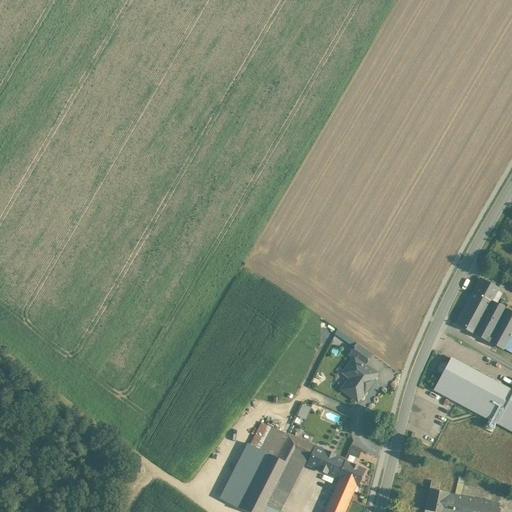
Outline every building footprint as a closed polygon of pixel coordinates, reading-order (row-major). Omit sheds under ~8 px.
[(497,289),(481,280),(471,299),(487,308),(490,309),(493,303),(490,302),(497,289)] [(471,299),(457,324),(474,333),(487,308),(471,299)] [(511,313),(493,303),(490,309),(487,308),(474,333),(511,353),(511,313)] [(372,354),(357,343),(349,355),(354,358),(364,365),(368,359),(372,354)] [(364,365),(354,358),(346,369),(350,372),(351,377),(342,390),(357,400),(363,392),(365,392),(369,386),(369,384),(376,373),(364,365)] [(511,391),(451,358),(447,364),(443,362),(441,363),(437,370),(438,373),(442,375),(434,390),(496,423),(498,420),(511,393),(511,391)] [(511,393),(498,420),(511,427),(511,393)] [(302,403),(297,415),(305,419),(311,407),(302,403)] [(260,422),(237,453),(249,459),(262,466),(268,454),(279,431),(260,422)] [(315,447),(279,431),(268,454),(275,457),(280,448),(286,451),(293,452),(307,459),(309,460),(315,447)] [(352,445),(348,454),(358,458),(362,449),(352,445)] [(331,453),(315,446),(309,460),(307,465),(319,470),(325,473),(326,473),(334,477),(336,472),(339,473),(345,460),(331,453)] [(288,463),(267,505),(279,511),(307,459),(293,452),(286,451),(280,448),(275,457),(288,463)] [(262,466),(240,508),(247,511),(262,511),(267,505),(288,463),(275,457),(268,454),(262,466)] [(249,459),(227,502),(240,508),(262,466),(249,459)] [(365,469),(345,460),(339,473),(338,477),(339,477),(333,491),(350,498),(356,485),(358,486),(365,469)] [(440,483),(430,481),(428,489),(424,510),(433,511),(443,511),(448,493),(439,491),(440,483)] [(323,511),(344,511),(350,498),(333,491),(323,511)] [(497,511),(499,504),(448,493),(443,511),(497,511)]
